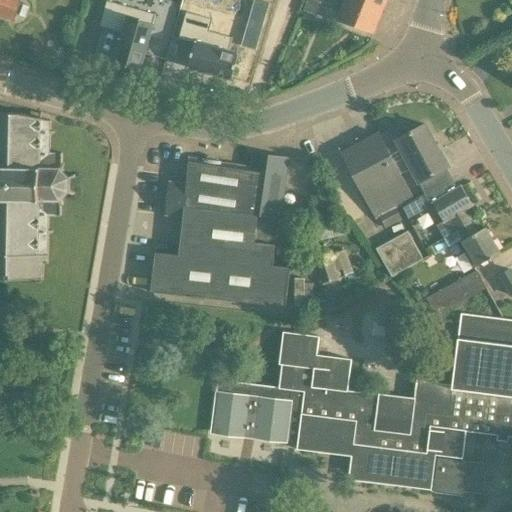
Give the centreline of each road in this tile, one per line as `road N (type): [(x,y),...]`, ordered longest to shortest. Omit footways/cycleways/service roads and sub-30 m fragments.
road 1 (residential): [(75,511),(132,116)]
road 2 (tertiary): [(132,116),(223,124),(292,112),(391,69),(416,46)]
road 3 (tertiary): [(511,170),(462,93),(416,46)]
road 4 (unknown): [(132,116),(164,42),(220,0)]
road 5 (tertiary): [(0,84),(132,116)]
